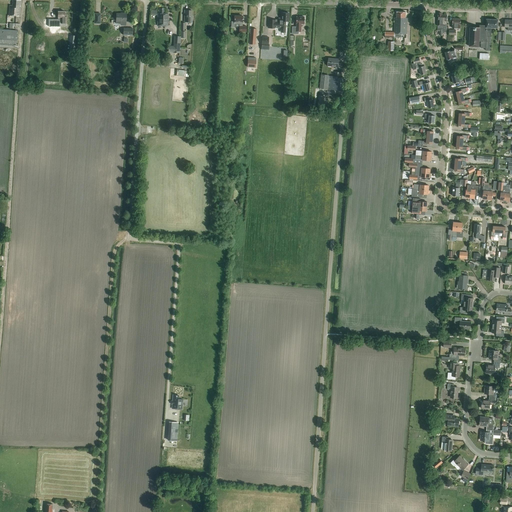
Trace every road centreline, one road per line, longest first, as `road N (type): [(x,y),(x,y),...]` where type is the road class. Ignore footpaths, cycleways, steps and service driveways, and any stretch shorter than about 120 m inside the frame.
road 1 (unclassified): [(313,511),(350,4)]
road 2 (residential): [(511,214),(447,208),(439,199),(448,105),(429,38),(429,6)]
road 3 (residential): [(511,456),(479,452),(465,432),(483,304),(497,292),(511,294)]
road 4 (unclassified): [(342,3),(199,0)]
